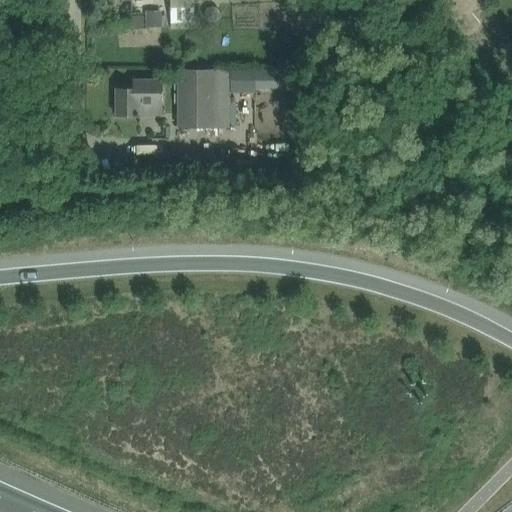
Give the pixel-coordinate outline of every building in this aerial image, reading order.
[(168,0),(169,22),(193,22),(192,0),(168,0)] [(160,12),(145,12),(145,27),(160,27),(160,12)] [(177,70),(177,128),(215,128),(215,69),(177,70)] [(256,70),(256,89),(297,89),(297,70),(256,70)] [(132,88),(116,88),(116,116),(138,116),(138,105),(162,105),(162,81),(132,80),(132,88)]
